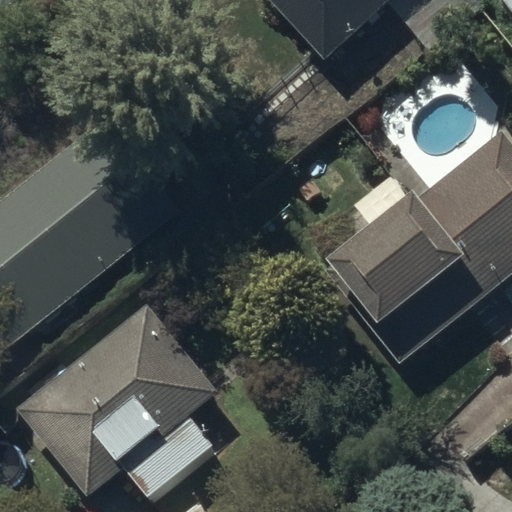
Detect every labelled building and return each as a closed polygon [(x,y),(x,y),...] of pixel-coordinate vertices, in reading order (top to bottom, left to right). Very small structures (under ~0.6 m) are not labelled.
[(0,0),(0,23),(28,0),(0,0)] [(264,0),(327,68),(400,0),(264,0)] [(511,0),(498,0),(511,17),(511,0)] [(112,126),(104,133),(0,215),(0,362),(184,216),(112,126)] [(511,283),(511,144),(504,135),(332,273),(374,326),(367,331),(401,373),(511,283)] [(221,397),(151,311),(20,417),(91,504),(125,476),(150,506),(217,451),(192,420),(221,397)]
